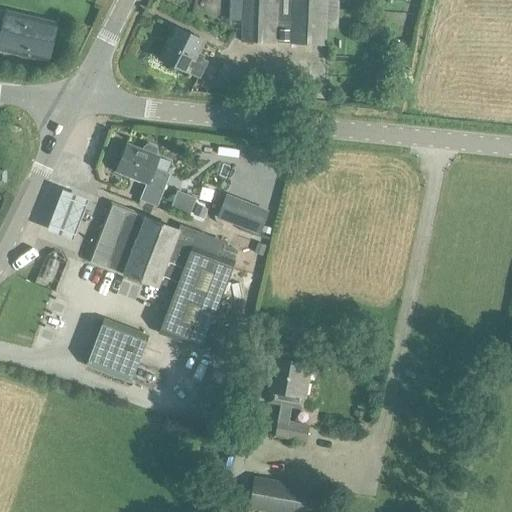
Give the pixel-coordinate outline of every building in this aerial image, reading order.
[(242,0),(242,20),(241,43),(277,45),(277,44),(326,46),(327,29),(328,0),(242,0)] [(372,1),(339,1),(339,21),(372,22),(372,1)] [(6,11),(5,11),(0,9),(0,29),(2,30),(0,38),(0,50),(47,61),(56,24),(6,12),(6,11)] [(205,56),(198,53),(204,41),(174,26),(159,58),(189,72),(188,73),(200,79),(208,62),(203,59),(205,56)] [(216,78),(237,88),(238,88),(246,72),(224,61),(216,78)] [(305,82),(321,88),(328,71),(311,65),(305,82)] [(171,174),(155,167),(159,156),(128,143),(117,171),(146,183),(139,200),(157,207),(171,174)] [(62,238),(78,197),(53,187),(37,228),(62,238)] [(246,202),(227,194),(217,218),(236,226),(246,202)] [(177,230),(126,211),(111,205),(90,261),(158,287),(159,285),(174,291),(158,334),(202,351),(235,263),(220,258),(226,242),(179,225),(177,230)] [(198,205),(194,214),(203,217),(207,208),(198,205)] [(266,229),(268,213),(256,211),(254,228),(266,229)] [(41,278),(56,281),(61,259),(46,255),(41,278)] [(131,384),(149,335),(104,318),(86,367),(131,384)] [(282,349),(280,359),(275,358),(269,390),(283,393),(280,405),(297,409),(299,396),(305,397),(308,381),(302,380),(305,364),(298,363),(299,356),(299,352),(295,348),(286,347),(282,349)] [(310,425),(277,419),(274,437),(307,443),(310,425)] [(220,455),(211,495),(225,498),(235,458),(220,455)] [(254,480),(248,508),(272,511),(303,511),(308,490),(254,480)]
